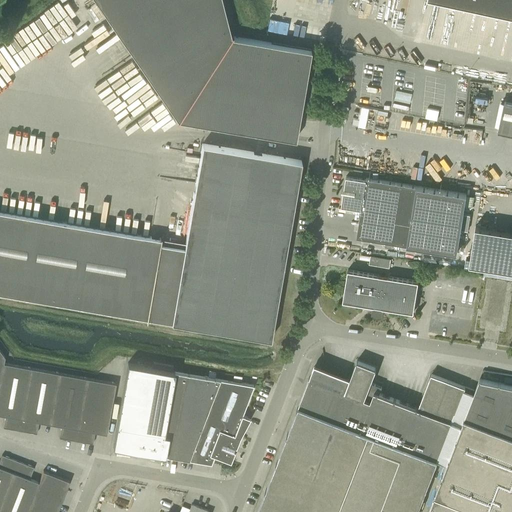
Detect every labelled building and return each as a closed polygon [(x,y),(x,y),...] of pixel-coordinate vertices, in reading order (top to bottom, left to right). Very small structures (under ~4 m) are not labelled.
[(231,35),(221,0),(95,0),(177,118),(176,120),(177,121),(178,119),(295,139),(310,49),(231,36),(232,34),(232,33),(231,35)] [(511,0),(433,0),(511,16),(511,0)] [(395,104),(409,107),(412,93),(398,89),(395,104)] [(511,103),(504,102),(497,131),(511,134),(511,103)] [(368,108),(361,107),(357,126),(365,128),(368,108)] [(0,292),(270,339),(301,161),(202,144),(185,242),(0,210),(0,292)] [(366,179),(346,176),(344,188),(341,206),(361,209),(357,237),(457,253),(466,194),(366,178),(366,179)] [(0,208),(16,209),(16,196),(0,195),(0,208)] [(63,210),(64,205),(26,200),(24,212),(40,214),(47,215),(47,213),(56,214),(56,209),(63,210)] [(511,231),(475,226),(469,263),(511,270),(511,231)] [(369,264),(379,265),(389,267),(391,259),(380,257),(370,256),(370,260),(369,264)] [(414,312),(419,281),(348,270),(343,301),(414,312)] [(106,434),(116,383),(4,363),(5,356),(0,350),(0,414),(5,415),(3,427),(37,433),(39,421),(61,426),(59,437),(93,443),(95,432),(106,434)] [(308,381),(256,511),(416,511),(465,387),(447,380),(431,374),(418,408),(379,393),(383,382),(372,378),(376,368),(357,360),(350,377),(315,363),(314,363),(310,376),(308,381)] [(173,371),(173,365),(153,362),(152,367),(173,371)] [(128,363),(113,446),(134,450),(160,454),(183,458),(188,459),(211,463),(214,455),(230,462),(233,454),(234,451),(233,451),(234,447),(236,447),(237,444),(240,436),(234,434),(242,414),(245,406),(253,385),(241,383),(233,381),(215,378),(208,377),(173,371),(152,367),(128,363)] [(234,375),(233,381),(241,383),(242,377),(242,376),(234,375)] [(511,511),(511,385),(479,379),(464,417),(427,511),(511,511)] [(0,459),(0,511),(57,511),(69,480),(43,470),(39,482),(29,478),(34,467),(2,455),(0,459)]
